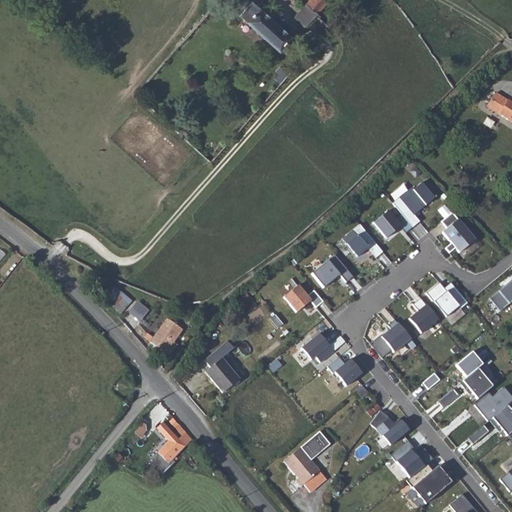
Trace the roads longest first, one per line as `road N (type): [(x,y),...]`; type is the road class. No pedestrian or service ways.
road 1 (residential): [(511,257),(480,282),(421,261),(356,312),(352,334),(494,511)]
road 2 (unclassified): [(0,222),(159,378)]
road 3 (residential): [(54,511),(159,378)]
road 4 (residential): [(164,384),(269,511)]
